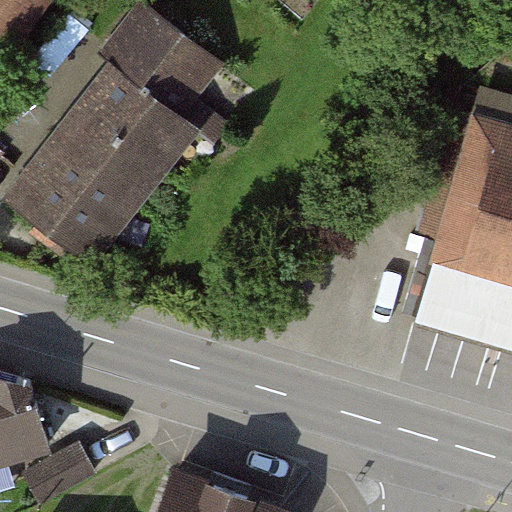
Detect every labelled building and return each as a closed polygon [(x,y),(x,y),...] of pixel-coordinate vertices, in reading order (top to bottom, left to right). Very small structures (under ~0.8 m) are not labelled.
[(33,0),(0,0),(0,28),(9,35),(33,0)] [(12,200),(90,260),(197,124),(184,114),(222,65),(142,2),(103,53),(118,64),(12,200)] [(511,130),(462,116),(404,314),(511,344),(511,130)] [(0,373),(0,457),(49,443),(30,383),(0,373)] [(97,472),(80,442),(27,472),(44,502),(97,472)] [(280,511),(282,509),(178,472),(163,511),(280,511)]
